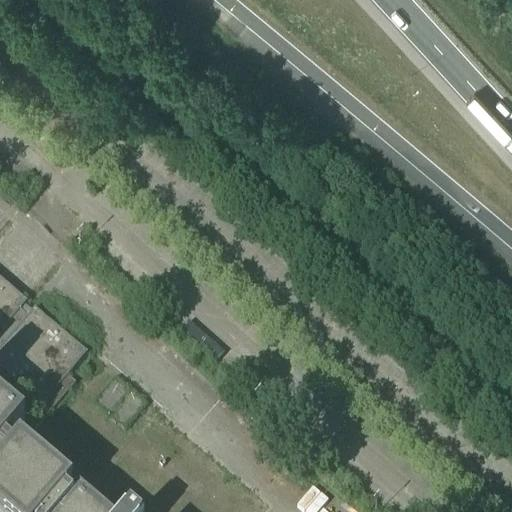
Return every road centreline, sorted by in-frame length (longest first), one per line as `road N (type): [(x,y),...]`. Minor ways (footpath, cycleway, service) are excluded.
road 1 (motorway): [(221,0),(511,241)]
road 2 (motorway): [(390,0),(511,132)]
